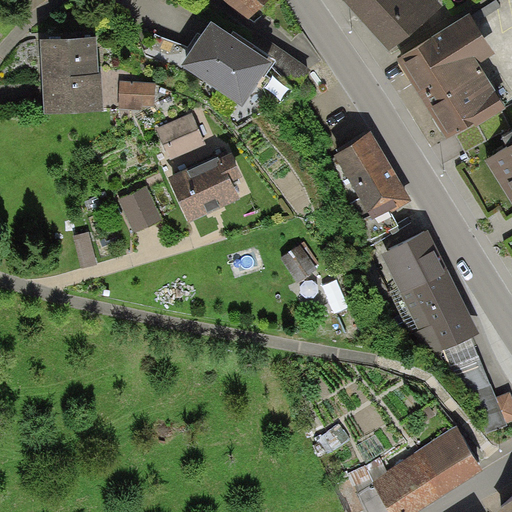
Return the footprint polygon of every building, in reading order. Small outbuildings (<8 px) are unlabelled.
[(223,0),(248,23),(269,0),(223,0)] [(341,0),(391,54),(444,6),(437,0),(341,0)] [(494,56),(471,16),(397,60),(446,142),(504,107),(478,65),(494,56)] [(182,67),(243,109),(273,65),(212,24),(182,67)] [(97,39),(41,43),(46,116),(104,112),(102,75),(100,75),(97,39)] [(156,83),(120,82),(119,109),(155,110),(156,83)] [(193,113),(157,127),(169,159),(205,145),(193,113)] [(373,134),(334,156),(372,223),(411,201),(373,134)] [(511,147),(487,164),(511,204),(511,147)] [(218,158),(170,180),(190,223),(240,201),(232,184),(243,179),(232,155),(219,161),(218,158)] [(119,201),(133,233),(161,221),(147,189),(119,201)] [(90,232),(74,236),(82,269),(98,265),(90,232)] [(402,297),(450,274),(429,232),(382,255),(402,297)] [(319,263),(305,242),(282,258),(298,282),(318,269),(315,266),(319,263)] [(450,274),(402,297),(418,332),(416,333),(427,358),(478,334),(450,274)] [(471,391),(489,384),(479,356),(452,367),(462,394),(471,391)] [(489,384),(471,391),(488,434),(508,426),(507,424),(511,421),(511,397),(504,378),(489,384)] [(401,511),(485,456),(460,419),(373,476),(397,511),(401,511)] [(511,511),(511,484),(496,499),(508,511),(511,511)]
